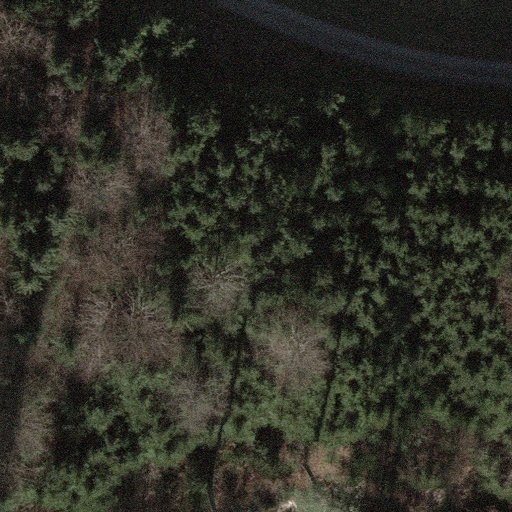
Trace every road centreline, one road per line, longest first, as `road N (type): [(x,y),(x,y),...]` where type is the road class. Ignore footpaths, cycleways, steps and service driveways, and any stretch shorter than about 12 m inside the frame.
road 1 (track): [(0,491),(344,422)]
road 2 (track): [(230,0),(374,56),(511,76)]
